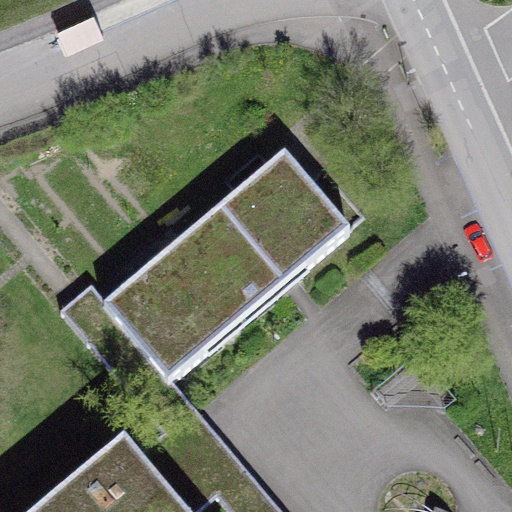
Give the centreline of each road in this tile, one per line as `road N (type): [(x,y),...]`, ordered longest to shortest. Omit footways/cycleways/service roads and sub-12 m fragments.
road 1 (residential): [(0,90),(234,0)]
road 2 (residential): [(511,213),(454,89)]
